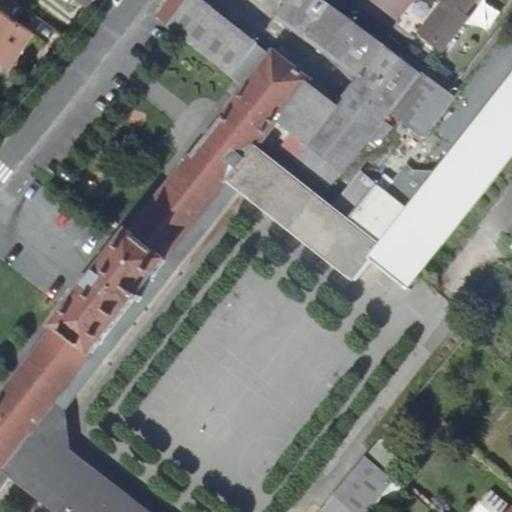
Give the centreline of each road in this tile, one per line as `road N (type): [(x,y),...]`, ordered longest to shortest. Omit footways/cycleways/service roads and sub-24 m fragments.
road 1 (unknown): [(303,511),(484,270)]
road 2 (residential): [(0,169),(135,0)]
